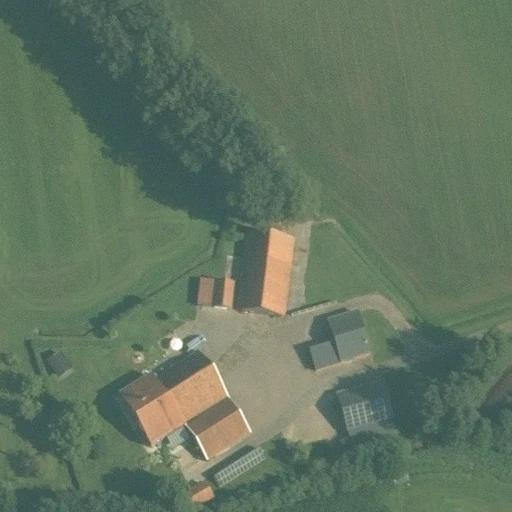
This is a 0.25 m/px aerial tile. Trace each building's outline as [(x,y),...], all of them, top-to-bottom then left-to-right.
[(285,320),(295,240),(246,233),(237,314),(285,320)] [(231,313),(234,285),(199,281),(196,307),(211,309),(211,311),(231,313)] [(370,356),(357,312),(326,322),(333,343),(340,365),(370,356)] [(45,361),(56,377),(68,368),(57,352),(45,361)] [(203,389),(216,381),(198,353),(152,381),(150,377),(119,397),(129,414),(149,400),(149,399),(160,391),(169,403),(186,391),(191,397),(203,389)] [(149,400),(129,414),(151,449),(185,428),(206,463),(250,436),(216,381),(203,389),(191,397),(186,391),(169,403),(160,391),(149,399),(149,400)] [(336,395),(346,434),(392,422),(382,383),(336,395)] [(180,497),(189,511),(195,511),(213,501),(203,484),(180,497)]
